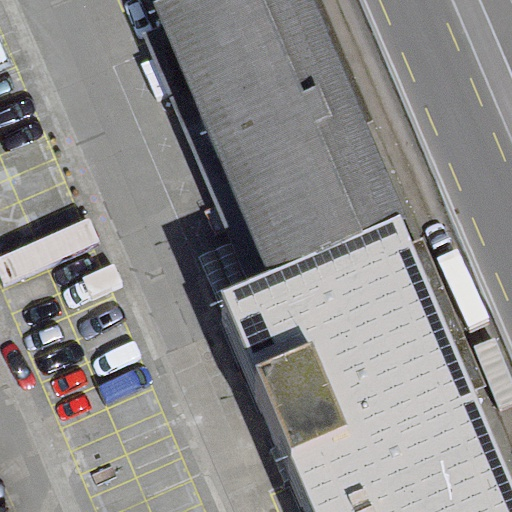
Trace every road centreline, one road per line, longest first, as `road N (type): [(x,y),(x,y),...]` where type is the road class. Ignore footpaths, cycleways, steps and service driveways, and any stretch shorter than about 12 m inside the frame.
road 1 (unknown): [(76,0),(261,511)]
road 2 (unclassified): [(408,0),(511,242)]
